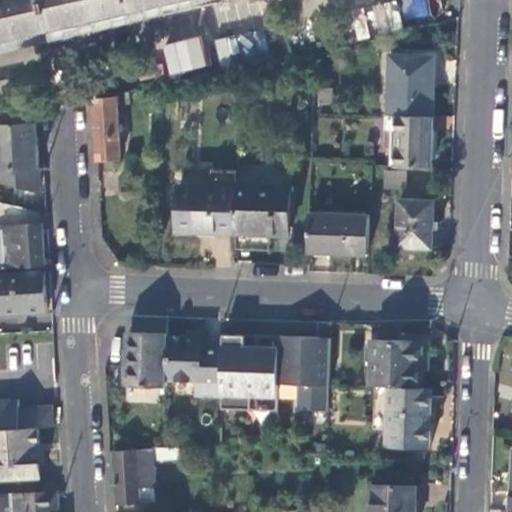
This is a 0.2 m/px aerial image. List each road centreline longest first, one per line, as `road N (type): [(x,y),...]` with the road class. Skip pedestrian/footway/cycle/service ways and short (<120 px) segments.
road 1 (residential): [(79,298),(476,305)]
road 2 (residential): [(486,0),(476,305)]
road 3 (residential): [(79,298),(63,85)]
road 4 (residential): [(88,511),(79,298)]
road 5 (residential): [(476,305),(470,511)]
